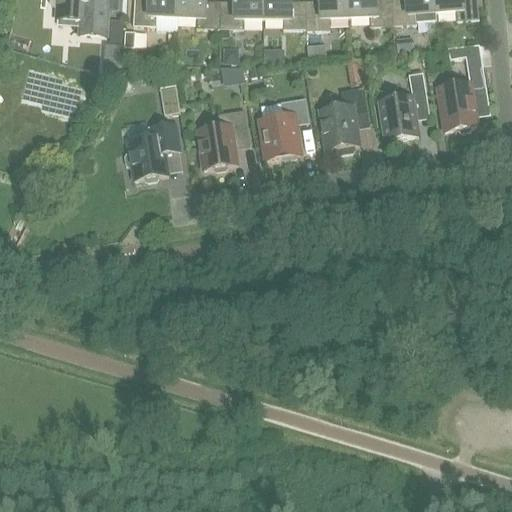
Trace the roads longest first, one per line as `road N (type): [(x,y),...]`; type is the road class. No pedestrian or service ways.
road 1 (residential): [(511,489),(0,334)]
road 2 (residential): [(182,210),(509,157)]
road 3 (residential): [(509,157),(494,0)]
